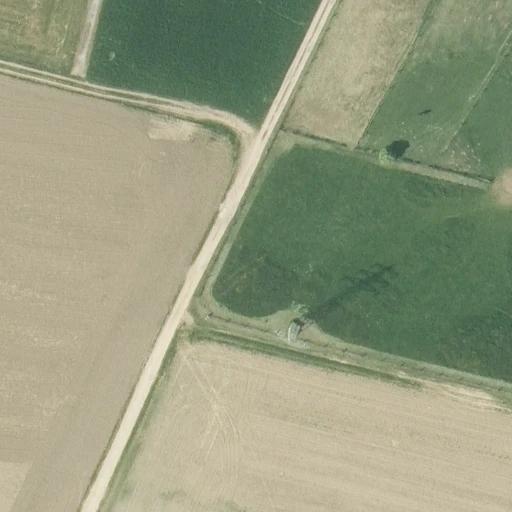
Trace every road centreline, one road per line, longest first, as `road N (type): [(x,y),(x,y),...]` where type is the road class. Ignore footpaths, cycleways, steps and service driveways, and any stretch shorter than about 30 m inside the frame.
road 1 (track): [(331,0),(88,511)]
road 2 (track): [(179,321),(511,407)]
road 3 (track): [(0,69),(266,136)]
